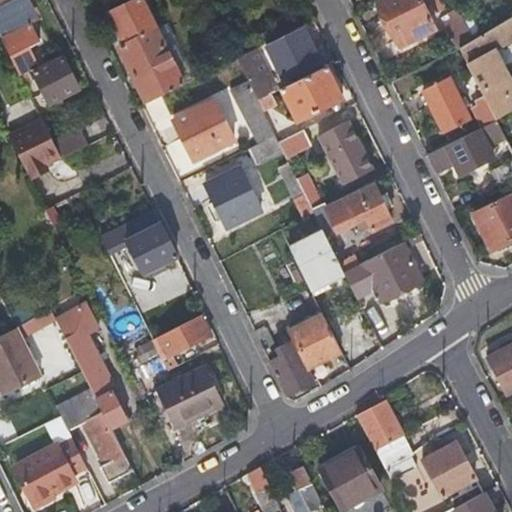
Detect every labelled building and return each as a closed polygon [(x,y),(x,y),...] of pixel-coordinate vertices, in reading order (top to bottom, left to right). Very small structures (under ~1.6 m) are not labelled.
[(22,76),(41,67),(31,48),(41,41),(31,23),(37,19),(26,0),(0,0),(0,31),(2,35),(22,76)] [(119,47),(148,103),(183,86),(140,0),(139,0),(110,14),(125,45),(119,47)] [(385,0),(377,5),(383,21),(375,25),(389,55),(436,31),(421,0),(385,0)] [(511,39),(511,17),(472,42),(458,51),(482,95),(487,104),(502,96),(489,72),(481,58),(491,52),(511,39)] [(318,65),(301,31),(281,41),(296,69),(290,72),(293,77),(318,65)] [(219,55),(224,66),(235,60),(230,50),(219,55)] [(271,93),(251,52),(235,60),(255,101),(268,95),(271,93)] [(498,66),(491,52),(481,58),(489,72),(498,66)] [(82,87),(67,57),(36,72),(51,103),(82,87)] [(341,101),(325,67),(277,90),(294,124),(341,101)] [(420,91),(443,134),(469,121),(447,78),(420,91)] [(255,101),(261,113),(274,106),(268,95),(255,101)] [(483,129),(496,122),(487,104),(482,95),(475,99),(478,104),(472,107),(476,117),(483,129)] [(234,143),(214,102),(174,122),(195,163),(234,143)] [(252,122),(262,141),(273,136),(263,117),(252,122)] [(443,134),(449,145),(483,129),(476,117),(469,121),(443,134)] [(44,120),(10,135),(11,136),(31,176),(49,169),(48,166),(64,159),(54,140),(44,120)] [(427,156),(436,174),(453,166),(459,176),(493,158),(488,149),(506,140),(496,122),(483,129),(449,145),(427,156)] [(342,188),(372,172),(352,131),(348,133),(342,123),(316,137),(342,188)] [(54,140),(64,159),(93,144),(84,125),(54,140)] [(311,147),(303,131),(277,145),(284,159),(311,147)] [(499,191),(511,185),(511,162),(491,173),(499,191)] [(303,197),(290,170),(288,166),(277,171),(301,218),(311,213),(303,197)] [(311,213),(321,208),(299,166),(290,170),(303,197),(311,213)] [(258,213),(237,170),(203,187),(212,204),(207,207),(218,228),(222,225),(225,229),(258,213)] [(391,224),(373,188),(344,201),(343,200),(324,210),(336,234),(367,219),(374,232),(391,224)] [(511,199),(511,197),(475,214),(493,251),(498,248),(501,253),(511,247),(511,199)] [(179,257),(156,211),(123,228),(146,274),(179,257)] [(325,280),(341,273),(320,231),(286,248),(311,296),(328,288),(325,280)] [(341,274),(354,301),(372,292),(377,302),(419,281),(401,244),(341,274)] [(70,349),(82,373),(91,391),(110,428),(127,420),(112,388),(115,387),(89,334),(99,328),(86,303),(55,318),(70,349)] [(205,314),(159,338),(169,357),(214,334),(205,314)] [(272,366),(286,395),(316,381),(311,369),(340,353),(321,316),(289,333),(294,342),(279,350),(284,360),(272,366)] [(3,398),(43,379),(24,341),(17,328),(0,337),(0,336),(0,391),(3,397),(3,398)] [(511,388),(511,341),(484,356),(505,392),(511,388)] [(226,407),(206,368),(158,392),(177,431),(226,407)] [(57,408),(61,415),(66,426),(68,430),(88,420),(109,462),(102,466),(110,483),(132,472),(117,443),(110,428),(91,391),(57,408)] [(412,454),(414,452),(388,401),(357,417),(384,469),(412,454)] [(57,408),(56,405),(40,414),(44,423),(61,415),(57,408)] [(66,426),(61,415),(46,423),(52,433),(66,426)] [(88,469),(72,438),(16,468),(33,502),(74,481),(72,478),(88,469)] [(379,486),(354,443),(314,465),(338,508),(379,486)] [(458,506),(480,495),(453,445),(420,462),(439,498),(450,492),(458,506)] [(384,469),(388,477),(416,463),(412,454),(384,469)] [(309,511),(316,511),(324,508),(303,467),(287,475),(296,492),(299,491),(309,511)] [(490,511),(484,500),(501,491),(498,485),(480,495),(458,506),(447,511),(490,511)] [(276,511),(281,510),(270,486),(257,492),(266,511),(276,511)]
